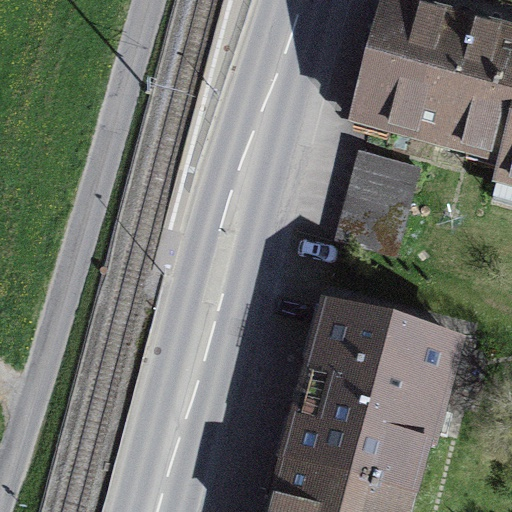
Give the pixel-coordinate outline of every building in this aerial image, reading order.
[(511,130),(511,39),(459,26),(384,5),(353,122),(504,162),(511,130)] [(499,182),(511,185),(511,130),(504,162),(499,182)] [(396,257),(419,169),(363,155),(340,242),(396,257)] [(415,499),(456,344),(329,310),(287,464),(415,499)] [(411,511),(415,499),(287,464),(274,511),(411,511)]
